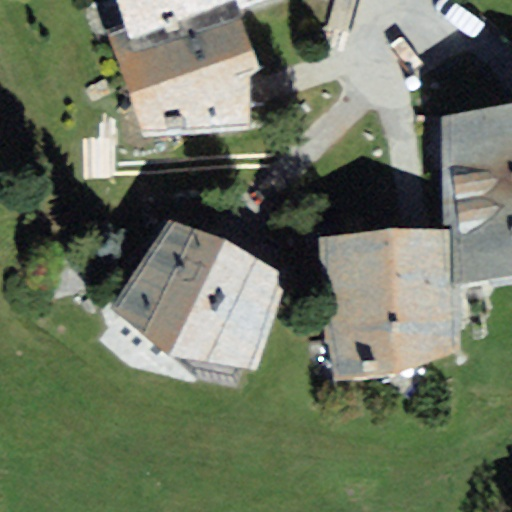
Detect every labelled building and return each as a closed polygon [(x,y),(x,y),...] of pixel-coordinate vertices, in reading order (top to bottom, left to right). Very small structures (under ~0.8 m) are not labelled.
[(264,0),(103,0),(114,37),(229,8),(264,0)] [(244,83),(257,77),(229,8),(114,37),(132,92),(134,145),(235,135),(244,83)] [(511,108),(499,110),(454,114),(468,269),(511,269),(511,108)] [(242,248),(160,217),(95,311),(168,361),(253,375),(286,283),(242,248)] [(388,224),(326,226),(343,359),(394,360),(409,353),(451,336),(442,221),(388,224)]
